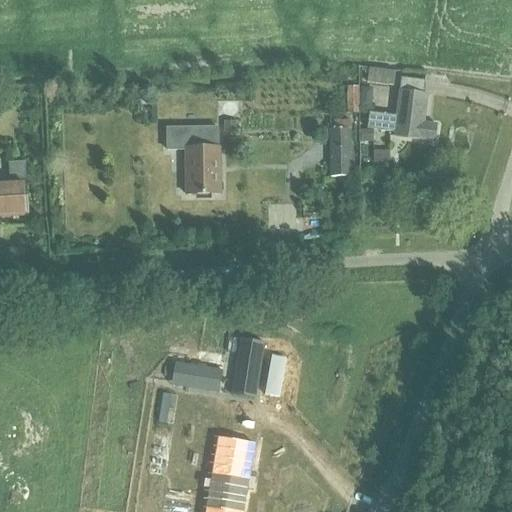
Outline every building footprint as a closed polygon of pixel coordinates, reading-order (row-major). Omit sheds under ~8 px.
[(394,73),(369,69),(367,82),(393,86),(394,73)] [(425,82),(401,79),(396,117),(369,113),(366,129),(394,133),(393,137),(434,143),(436,126),(424,124),(427,96),(423,95),(425,82)] [(358,114),(358,87),(347,87),(347,114),(358,114)] [(236,121),(222,120),(222,133),(236,133),(236,121)] [(350,122),(330,122),(330,178),(351,178),(350,122)] [(219,126),(166,128),(166,150),(185,149),(186,196),(220,195),(219,149),(219,126)] [(372,130),(359,130),(359,142),(373,142),(372,130)] [(389,150),(373,150),(373,162),(389,162),(389,150)] [(0,185),(0,217),(27,216),(24,164),(9,165),(10,185),(0,185)] [(240,340),(237,354),(261,358),(264,344),(240,340)] [(206,392),(218,394),(222,372),(174,364),(172,382),(207,388),(206,392)] [(233,382),(231,396),(254,400),(257,386),(233,382)] [(209,490),(205,511),(243,511),(253,455),(216,449),(210,482),(209,490)]
